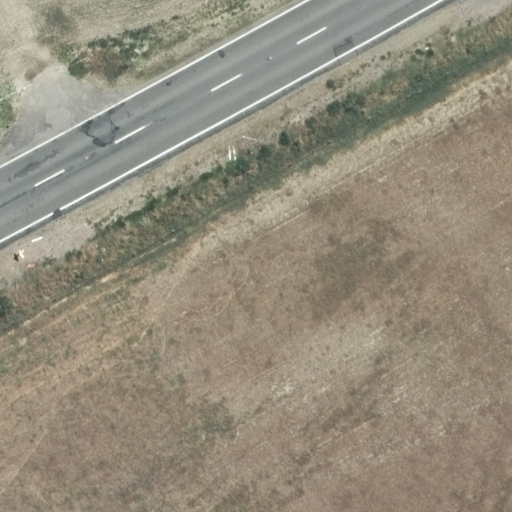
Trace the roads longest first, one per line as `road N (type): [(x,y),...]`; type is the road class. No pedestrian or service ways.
road 1 (trunk): [(0,204),(371,0)]
road 2 (unknown): [(83,160),(8,0)]
